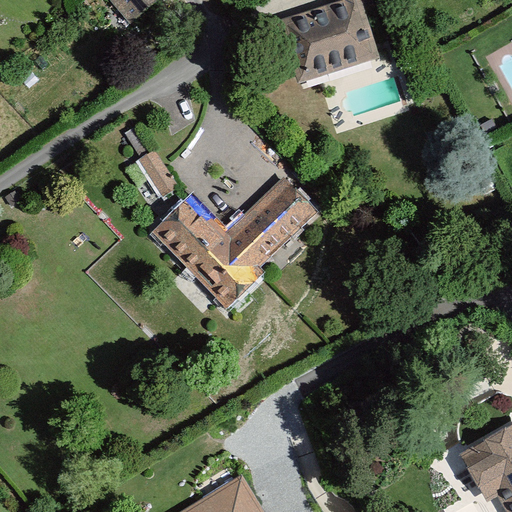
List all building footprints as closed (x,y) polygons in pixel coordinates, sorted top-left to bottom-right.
[(113,0),(134,23),(160,0),(113,0)] [(331,0),(334,8),(277,26),(298,92),(383,65),(367,13),(374,11),(370,0),(331,0)] [(139,158),(164,193),(181,181),(156,148),(139,158)] [(191,200),(153,239),(232,314),(324,219),(285,181),(231,238),(191,200)] [(511,511),(511,435),(464,458),(488,507),(502,501),(507,511),(511,511)] [(263,511),(241,474),(179,511),(263,511)]
